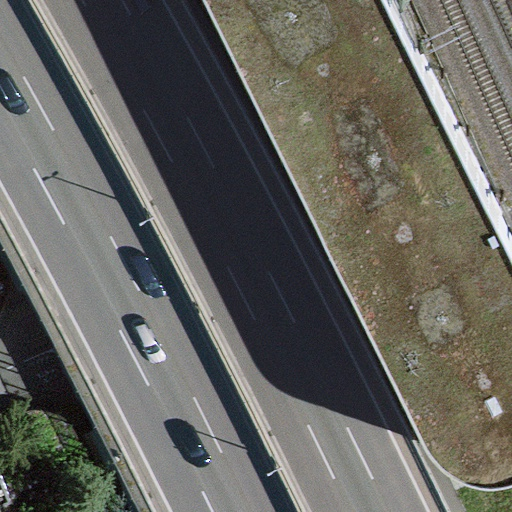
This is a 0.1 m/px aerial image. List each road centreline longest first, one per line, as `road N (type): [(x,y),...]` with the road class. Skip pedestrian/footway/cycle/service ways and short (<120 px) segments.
road 1 (motorway): [(368,511),(195,167),(101,0)]
road 2 (primary): [(374,511),(111,0)]
road 3 (secondary): [(294,511),(35,0)]
road 4 (motorway): [(0,69),(232,511)]
road 5 (primary): [(100,325),(185,511)]
road 6 (primary): [(0,160),(100,325)]
